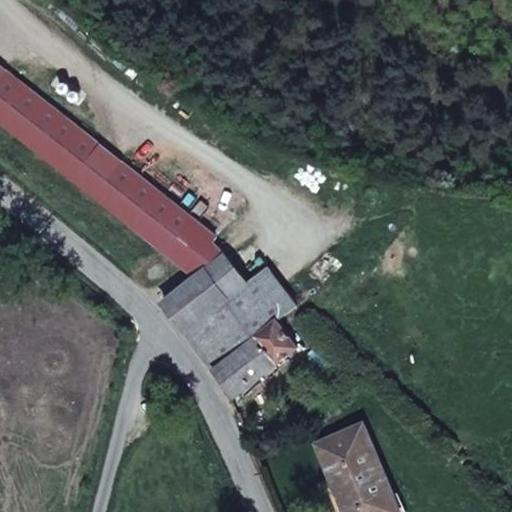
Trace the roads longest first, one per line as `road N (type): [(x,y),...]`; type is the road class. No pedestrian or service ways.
road 1 (secondary): [(158,328),(239,453),(262,511)]
road 2 (secondary): [(0,190),(119,284),(158,328)]
road 3 (unclassified): [(158,328),(105,511)]
road 4 (unknown): [(116,125),(82,82),(0,9)]
